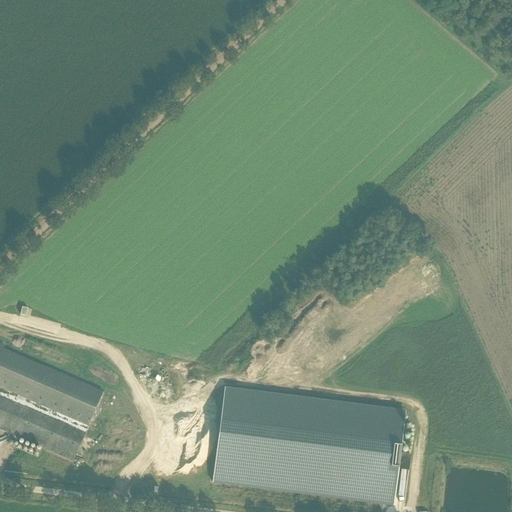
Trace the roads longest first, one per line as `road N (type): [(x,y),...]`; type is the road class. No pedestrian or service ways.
road 1 (track): [(284,0),(0,269)]
road 2 (unclassified): [(208,511),(0,485)]
